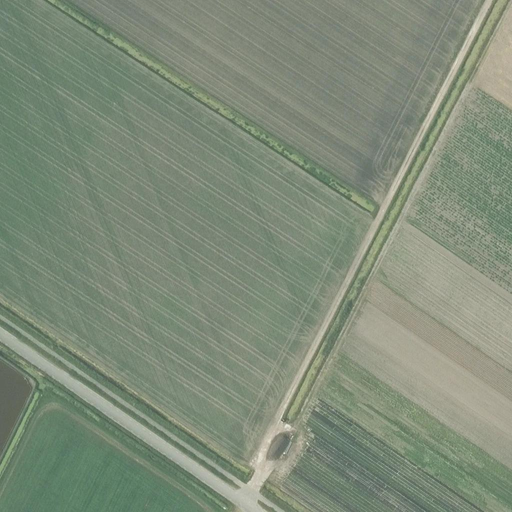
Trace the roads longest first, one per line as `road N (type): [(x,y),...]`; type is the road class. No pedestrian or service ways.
road 1 (track): [(490,0),(280,416),(246,505)]
road 2 (tertiary): [(255,511),(0,331)]
